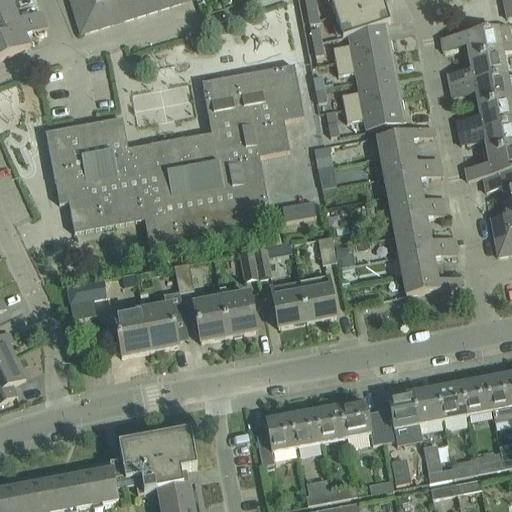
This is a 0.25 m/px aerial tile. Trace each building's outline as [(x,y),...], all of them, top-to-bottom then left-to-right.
[(0,0),(0,18),(14,13),(10,1),(13,0),(0,0)] [(73,0),(69,1),(80,37),(101,30),(94,7),(105,3),(116,0),(73,0)] [(125,23),(117,0),(116,0),(105,3),(112,27),(125,23)] [(136,19),(130,0),(117,0),(125,23),(136,19)] [(143,0),(130,0),(136,19),(148,15),(143,0)] [(156,0),(143,0),(148,15),(160,12),(156,0)] [(169,0),(156,0),(160,12),(172,8),(169,0)] [(182,0),(169,0),(172,8),(184,4),(182,0)] [(304,0),(307,14),(316,12),(314,0),(304,0)] [(328,0),(333,12),(333,13),(339,30),(342,41),(348,39),(384,27),(390,25),(387,14),(381,0),(328,0)] [(511,0),(502,0),(504,9),(511,7),(511,0)] [(112,27),(105,3),(94,7),(101,30),(112,27)] [(307,14),(308,19),(309,27),(319,25),(316,12),(307,14)] [(0,18),(0,40),(44,22),(41,14),(18,23),(14,13),(0,18)] [(0,40),(0,62),(29,50),(25,39),(47,30),(44,22),(0,40)] [(350,48),(332,51),(335,65),(392,55),(389,38),(386,39),(384,27),(348,39),(348,41),(350,48)] [(466,50),(469,62),(502,56),(511,53),(511,50),(508,29),(440,41),(443,54),(466,50)] [(310,33),(313,46),(321,44),(319,32),(310,33)] [(313,46),(315,59),(324,57),(321,44),(313,46)] [(392,55),(335,65),(338,79),(355,76),(357,86),(394,79),(392,72),(396,71),(392,55)] [(447,77),(450,90),(511,78),(511,76),(506,78),(502,56),(469,62),(471,73),(447,77)] [(122,122),(45,136),(54,188),(56,188),(60,207),(69,206),(74,237),(101,232),(144,225),(149,255),(169,252),(243,238),(241,228),(271,222),(259,161),(289,155),(284,125),(304,121),(294,69),(202,86),(211,138),(128,153),(122,122)] [(475,97),(478,109),(510,103),(510,102),(511,101),(511,78),(450,90),(452,101),(475,97)] [(313,81),(316,93),(324,92),(322,79),(313,81)] [(359,95),(341,99),(344,112),(401,102),(398,85),(395,86),(394,79),(357,86),(359,95)] [(316,93),(318,106),(327,105),(324,92),(316,93)] [(401,102),(344,112),(346,126),(363,123),(365,134),(403,127),(401,119),(404,118),(401,102)] [(456,124),(458,137),(511,127),(511,112),(510,103),(478,109),(480,120),(456,124)] [(339,138),(336,125),(328,127),(330,140),(339,138)] [(487,157),(511,151),(511,127),(458,137),(461,148),(484,144),(487,157)] [(376,141),(380,161),(413,155),(411,144),(435,140),(433,131),(376,141)] [(315,152),(318,173),(331,171),(327,150),(315,152)] [(467,184),(483,181),(511,175),(511,151),(487,157),(488,167),(465,171),(467,184)] [(380,161),(383,181),(440,170),(439,162),(415,167),(413,155),(380,161)] [(383,181),(387,201),(421,194),(418,183),(442,179),(440,170),(383,181)] [(501,192),(504,206),(511,204),(511,175),(483,181),(486,195),(501,192)] [(335,183),(320,185),(322,193),(336,191),(335,183)] [(387,201),(391,220),(448,210),(446,202),(423,206),(421,194),(387,201)] [(506,218),(490,220),(498,260),(511,257),(506,234),(511,232),(511,204),(504,206),(506,218)] [(284,224),(314,219),(312,206),(282,211),(284,224)] [(391,220),(395,240),(428,234),(426,223),(449,218),(448,210),(391,220)] [(395,240),(398,260),(455,249),(454,241),(430,245),(428,234),(395,240)] [(337,266),(336,261),(332,241),(319,244),(323,268),(337,266)] [(273,248),(266,249),(266,253),(268,261),(275,260),(273,248)] [(398,260),(402,280),(435,274),(433,262),(457,258),(455,249),(398,260)] [(345,251),(336,253),(337,261),(346,259),(346,258),(345,251)] [(253,256),(258,282),(271,280),(268,261),(266,253),(253,256)] [(240,258),(245,284),(258,282),(253,256),(240,258)] [(175,270),(180,297),(194,294),(189,267),(175,270)] [(402,280),(406,300),(463,289),(461,280),(437,285),(435,274),(402,280)] [(328,280),(300,285),(306,321),(320,319),(321,324),(336,321),(328,280)] [(104,284),(66,291),(69,309),(107,302),(104,284)] [(270,291),(275,312),(278,332),(293,329),(292,324),(306,321),(300,285),(270,291)] [(225,290),(220,291),(229,341),(256,336),(249,296),(229,299),(228,292),(225,290)] [(193,306),(197,326),(200,346),(229,341),(220,291),(219,291),(221,301),(193,306)] [(179,296),(163,299),(164,309),(142,313),(150,356),(178,350),(173,323),(183,321),(179,296)] [(142,313),(133,315),(114,318),(122,361),(150,356),(142,313)] [(0,368),(16,361),(9,347),(13,345),(9,335),(0,339),(0,368)] [(0,368),(0,407),(17,399),(12,388),(26,382),(16,361),(0,368)] [(487,382),(485,382),(492,414),(511,410),(511,392),(509,378),(502,379),(500,380),(499,377),(487,379),(487,382)] [(463,387),(461,387),(467,419),(492,414),(485,382),(484,383),(478,384),(475,384),(475,382),(463,384),(463,387)] [(439,391),(436,392),(442,424),(467,419),(461,387),(460,387),(454,388),(451,389),(450,386),(438,389),(439,391)] [(414,396),(412,396),(418,428),(442,424),(436,392),(429,393),(426,393),(426,391),(414,393),(414,396)] [(390,413),(377,415),(383,446),(396,444),(394,433),(418,428),(412,396),(405,397),(402,398),(401,396),(389,398),(390,400),(388,401),(390,413)] [(341,410),(339,410),(345,443),(370,438),(372,448),(383,446),(377,415),(367,417),(364,405),(362,405),(356,407),(353,407),(353,405),(341,407),(341,410)] [(317,414),(314,415),(321,447),(345,443),(339,410),(338,410),(332,411),(329,412),(328,409),(316,412),(317,414)] [(292,419),(290,419),(296,452),(321,447),(314,415),(308,416),(305,416),(304,414),(292,416),(292,419)] [(268,436),(256,438),(262,469),(274,467),(272,456),(296,452),(290,419),(289,419),(283,420),(280,421),(280,418),(267,421),(268,423),(266,424),(268,436)] [(138,497),(183,489),(180,474),(197,471),(190,434),(171,438),(172,443),(158,446),(157,441),(151,442),(152,447),(138,449),(137,444),(118,448),(121,465),(110,467),(111,472),(117,504),(119,504),(116,492),(136,488),(138,497)] [(475,460),(478,477),(503,473),(501,463),(499,456),(494,457),(493,453),(481,456),(482,459),(475,460)] [(511,460),(501,463),(503,473),(511,471),(511,460)] [(407,475),(405,463),(391,466),(393,478),(407,475)] [(452,472),(453,482),(478,477),(476,468),(452,472)] [(0,511),(77,511),(99,508),(117,504),(111,472),(97,475),(96,470),(83,472),(84,478),(70,480),(69,475),(57,477),(58,483),(44,485),(43,479),(30,482),(32,487),(18,490),(16,485),(4,487),(5,493),(0,493),(0,511)] [(426,477),(428,487),(453,482),(452,472),(426,477)] [(479,483),(454,487),(456,498),(481,493),(479,483)] [(392,485),(369,489),(371,497),(389,494),(393,493),(392,485)] [(183,489),(157,494),(160,511),(199,511),(199,508),(193,509),(190,495),(196,494),(194,486),(183,489)] [(430,492),(432,502),(456,498),(454,487),(430,492)] [(330,495),(332,505),(356,501),(354,491),(330,495)] [(306,500),(307,510),(332,505),(330,495),(306,500)]
